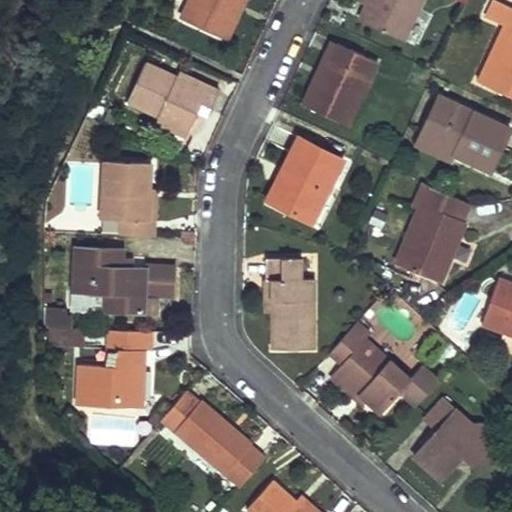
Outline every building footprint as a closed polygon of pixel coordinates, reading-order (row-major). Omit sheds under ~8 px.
[(180,19),(188,0),(171,0),(164,17),(178,23),(180,19)] [(188,0),(180,19),(225,40),(239,9),(234,7),(236,0),(188,0)] [(236,0),(234,7),(239,9),(243,0),(236,0)] [(370,0),(358,26),(400,45),(421,0),(370,0)] [(361,0),(358,7),(365,10),(370,0),(361,0)] [(511,14),(510,14),(476,86),(511,103),(511,14)] [(335,49),(328,46),(314,77),(321,79),(335,49)] [(314,77),(300,109),(342,129),(371,66),(335,49),(321,79),(314,77)] [(177,77),(148,62),(129,102),(159,118),(157,122),(187,136),(203,103),(212,107),(219,90),(180,71),(177,77)] [(376,69),(371,66),(342,129),(348,132),(376,69)] [(508,133),(438,99),(416,144),(453,162),(488,178),(508,133)] [(286,177),(279,192),(271,207),(310,227),(341,163),(295,140),(279,173),(286,177)] [(453,162),(416,144),(412,151),(449,169),(453,162)] [(153,164),(104,161),(101,219),(121,220),(121,233),(155,235),(155,219),(150,218),(151,188),(153,164)] [(279,173),(263,204),(271,207),(279,192),(286,177),(279,173)] [(464,228),(417,209),(393,268),(439,287),(447,269),(440,266),(449,243),(456,246),(464,228)] [(155,298),(170,298),(172,269),(140,268),(140,271),(118,270),(119,251),(72,249),(69,311),(153,316),(155,298)] [(263,257),(264,280),(271,280),(272,312),(272,351),(312,351),(311,278),(299,278),(299,256),(263,257)] [(264,280),(264,312),(272,312),(271,280),(264,280)] [(511,291),(495,285),(478,331),(511,343),(511,291)] [(69,314),(41,313),(42,326),(50,327),(68,327),(69,314)] [(68,327),(50,327),(49,345),(71,346),(73,328),(68,327)] [(366,339),(353,328),(333,349),(345,361),(327,382),(338,394),(343,389),(362,407),(378,420),(396,399),(412,412),(435,385),(420,370),(408,384),(362,343),(366,339)] [(105,330),(103,350),(112,351),(111,368),(100,367),(74,365),(71,405),(136,410),(139,364),(132,363),(132,352),(140,352),(141,332),(105,330)] [(112,351),(103,350),(100,367),(111,368),(112,351)] [(139,364),(140,352),(132,352),(132,363),(139,364)] [(362,407),(343,389),(338,394),(359,411),(362,407)] [(238,488),(263,460),(250,449),(250,444),(188,393),(165,420),(177,431),(174,435),(238,488)] [(470,431),(440,404),(422,425),(434,437),(412,463),(438,486),(460,460),(471,469),(492,466),(491,439),(479,428),(470,431)] [(306,511),(296,503),(272,481),(246,511),(306,511)] [(316,511),(301,498),(296,503),(306,511),(316,511)]
